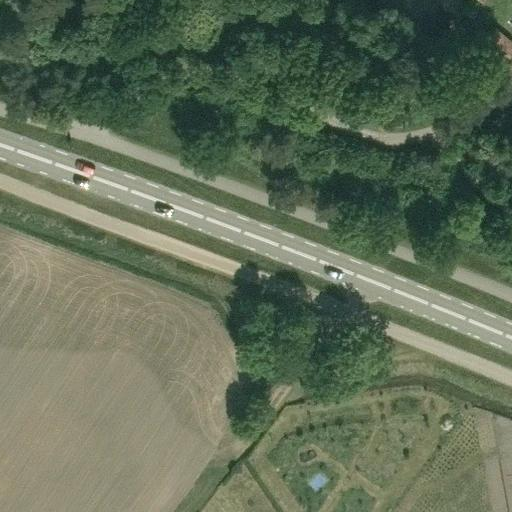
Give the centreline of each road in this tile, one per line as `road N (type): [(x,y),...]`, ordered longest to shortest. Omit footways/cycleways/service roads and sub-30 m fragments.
road 1 (unclassified): [(511,297),(81,133),(0,110)]
road 2 (tertiary): [(371,280),(0,144)]
road 3 (unclassified): [(343,312),(0,180)]
road 4 (track): [(343,312),(229,459),(190,462)]
road 5 (unclassified): [(511,379),(343,312)]
road 6 (tertiary): [(511,339),(371,280)]
